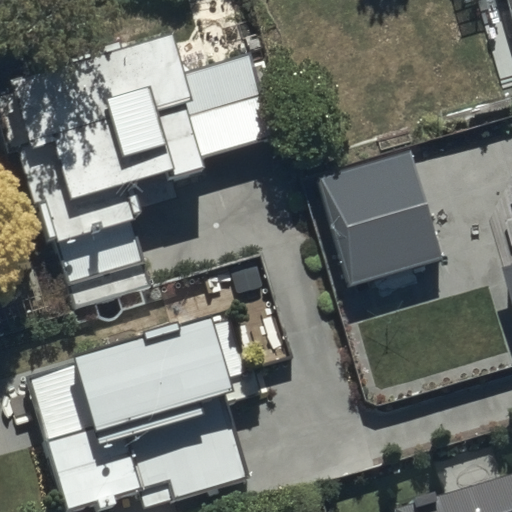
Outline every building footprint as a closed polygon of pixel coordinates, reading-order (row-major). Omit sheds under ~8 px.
[(511,0),(457,0),(459,3),(468,0),(497,0),(511,50),(511,0)] [(166,30),(0,79),(0,107),(29,206),(34,205),(45,244),(52,242),(72,307),(147,285),(129,222),(138,219),(136,210),(174,199),(169,181),(198,172),(194,158),(271,135),(247,54),(179,74),(166,30)] [(416,150),(309,181),(332,262),(440,230),(416,150)] [(69,364),(21,377),(60,511),(66,511),(94,505),(95,511),(111,508),(110,501),(135,495),(140,511),(246,483),(225,405),(266,394),(259,368),(240,373),(225,314),(67,355),(69,364)] [(511,322),(464,335),(474,370),(511,359),(511,322)] [(472,511),(458,458),(327,494),(332,511),(472,511)]
